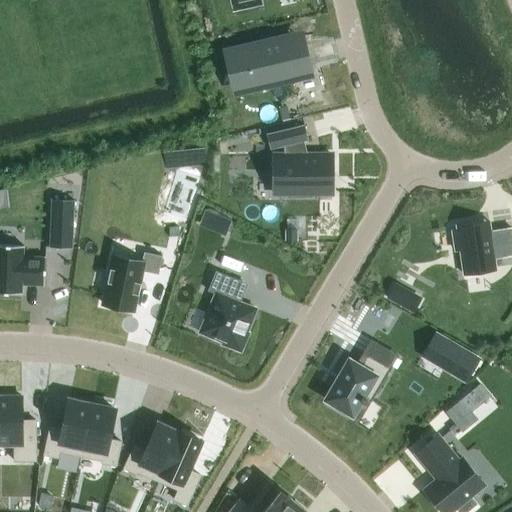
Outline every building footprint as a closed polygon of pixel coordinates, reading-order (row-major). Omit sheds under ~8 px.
[(283,40),(228,53),(237,90),(308,73),(301,44),(285,48),(283,40)] [(303,125),(266,134),(269,149),(283,146),(283,155),(282,155),(282,176),(281,176),(281,178),(288,178),(288,194),(328,194),(328,177),(331,177),(331,155),(301,155),(298,143),(307,140),(303,125)] [(51,200),(49,247),(71,248),(73,201),(51,200)] [(492,259),(511,257),(511,230),(484,233),(483,222),(458,225),(457,229),(452,230),(454,250),(459,250),(462,274),(493,271),(492,259)] [(0,244),(0,292),(21,294),(21,282),(28,282),(28,285),(44,286),(45,257),(22,256),(23,246),(0,244)] [(112,256),(102,304),(132,311),(141,271),(157,275),(162,256),(143,252),(141,262),(112,256)] [(214,294),(199,333),(221,342),(220,344),(240,352),(248,332),(246,331),(255,309),(234,300),(241,282),(215,271),(207,291),(214,294)] [(411,298),(405,308),(412,312),(418,302),(411,298)] [(449,359),(443,368),(464,380),(477,359),(435,335),(428,347),(449,359)] [(359,367),(348,361),(325,399),(337,406),(334,410),(348,418),(350,414),(351,415),(360,400),(363,402),(365,399),(370,402),(389,369),(366,355),(359,367)] [(0,445),(13,446),(13,461),(35,460),(35,420),(21,421),(21,396),(0,395),(0,445)] [(49,426),(43,454),(57,457),(59,451),(80,456),(91,405),(68,400),(62,429),(49,426)] [(91,405),(80,456),(102,461),(101,463),(115,466),(120,441),(108,439),(114,410),(91,405)] [(133,445),(123,468),(136,474),(137,472),(157,481),(179,432),(178,431),(177,433),(157,424),(145,451),(133,445)] [(179,432),(157,481),(177,490),(173,499),(186,505),(199,475),(188,470),(200,441),(179,432)] [(436,435),(414,454),(435,480),(423,490),(441,511),(450,511),(455,508),(458,511),(465,511),(475,504),(469,497),(483,485),(461,458),(458,461),(436,435)] [(239,499),(228,511),(274,511),(286,497),(268,483),(249,507),(239,499)] [(286,497),(274,511),(302,511),(286,499),(287,498),(286,497)]
